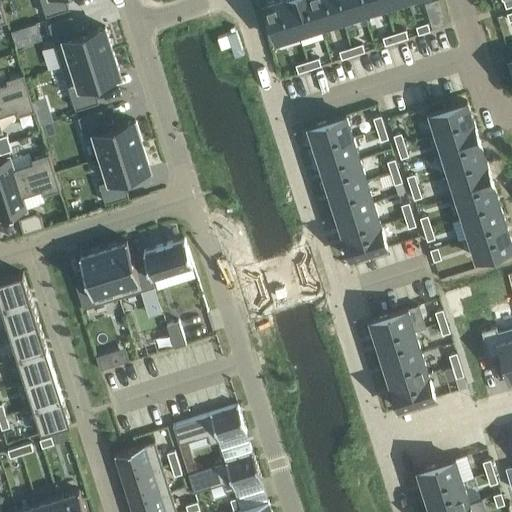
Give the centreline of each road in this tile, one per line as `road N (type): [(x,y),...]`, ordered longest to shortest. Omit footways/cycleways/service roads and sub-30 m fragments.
road 1 (residential): [(324,269),(234,0)]
road 2 (residential): [(31,248),(111,511)]
road 3 (residential): [(402,511),(324,269)]
road 4 (residential): [(293,511),(226,301)]
road 5 (residential): [(193,197),(129,0)]
road 6 (residential): [(31,248),(193,197)]
road 7 (residential): [(458,0),(498,115),(511,113)]
